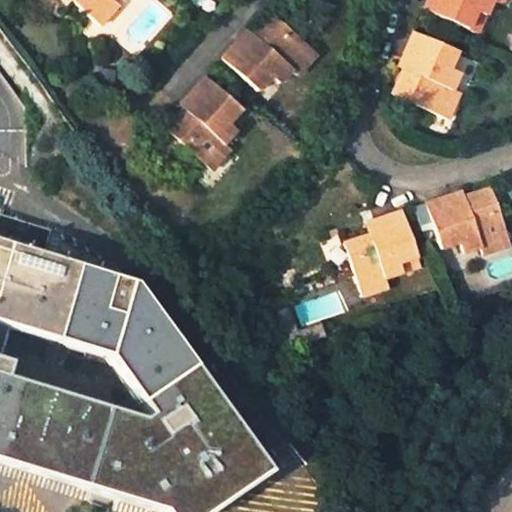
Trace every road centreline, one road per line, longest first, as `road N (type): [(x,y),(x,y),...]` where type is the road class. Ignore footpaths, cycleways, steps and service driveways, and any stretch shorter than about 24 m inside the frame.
road 1 (residential): [(392,0),(368,95),(366,122),(378,150),(425,175),(511,159)]
road 2 (residential): [(172,100),(260,0)]
